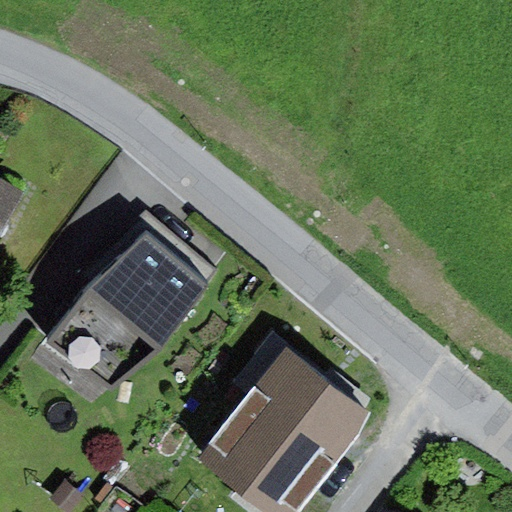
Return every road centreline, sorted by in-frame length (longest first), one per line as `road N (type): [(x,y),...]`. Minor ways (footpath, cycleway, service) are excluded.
road 1 (residential): [(453,397),(152,140),(58,75),(0,52)]
road 2 (residential): [(453,397),(367,511)]
